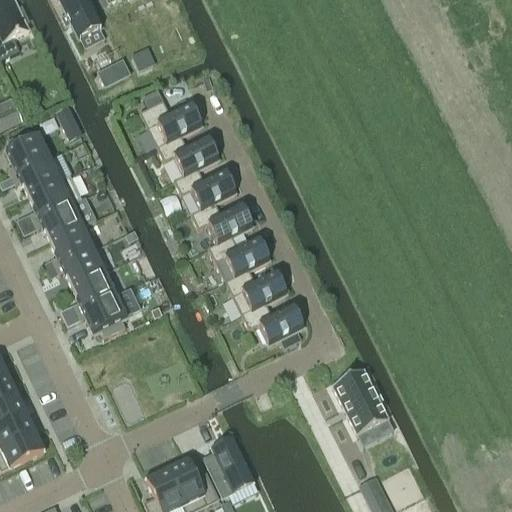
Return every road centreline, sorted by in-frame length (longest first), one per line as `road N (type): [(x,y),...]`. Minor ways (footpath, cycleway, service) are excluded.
road 1 (residential): [(101,456),(329,349),(201,92)]
road 2 (residential): [(0,240),(101,456)]
